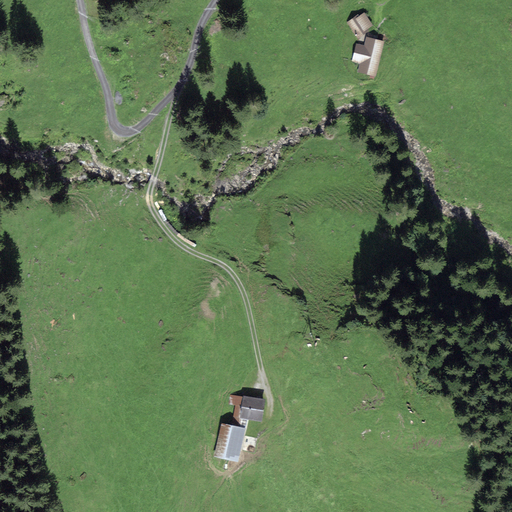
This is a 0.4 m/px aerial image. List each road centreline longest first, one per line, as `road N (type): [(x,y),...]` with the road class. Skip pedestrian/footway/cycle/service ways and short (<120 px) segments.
road 1 (track): [(179,85),(151,209),(177,242),(233,273),(271,413)]
road 2 (track): [(217,0),(179,85),(126,132),(112,122),(79,0)]
